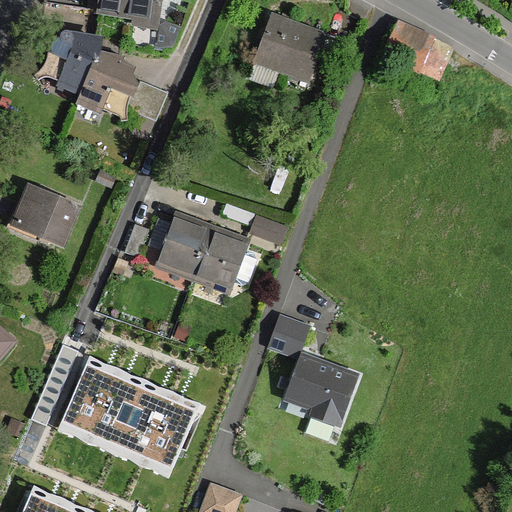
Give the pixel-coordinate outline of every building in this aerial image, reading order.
[(161,0),(103,0),(102,12),(129,16),(158,21),(161,0)] [(129,16),(102,12),(97,40),(125,44),(129,16)] [(327,37),(273,17),(257,63),(281,71),(310,81),(327,37)] [(452,49),(399,24),(385,56),(440,81),(452,49)] [(100,52),(101,43),(75,38),(73,35),(70,33),(65,34),(62,37),(59,52),(52,52),(49,75),(85,91),(97,63),(101,64),(102,54),(100,52)] [(82,98),(122,116),(125,110),(135,85),(133,79),(122,74),(117,66),(101,64),(97,63),(85,91),(82,98)] [(281,71),(257,63),(251,79),(275,88),(281,71)] [(141,87),(135,85),(125,110),(158,122),(170,94),(142,83),(141,87)] [(26,187),(8,228),(60,251),(78,211),(26,187)] [(262,217),(258,233),(287,239),(290,223),(262,217)] [(171,218),(152,267),(226,296),(245,247),(171,218)] [(310,327),(282,317),(271,347),(299,358),(310,327)] [(0,365),(17,345),(0,331),(0,365)] [(304,355),(287,402),(344,423),(361,376),(304,355)] [(102,356),(65,407),(149,468),(200,398),(158,368),(144,386),(102,356)] [(19,511),(104,511),(29,486),(19,511)]
